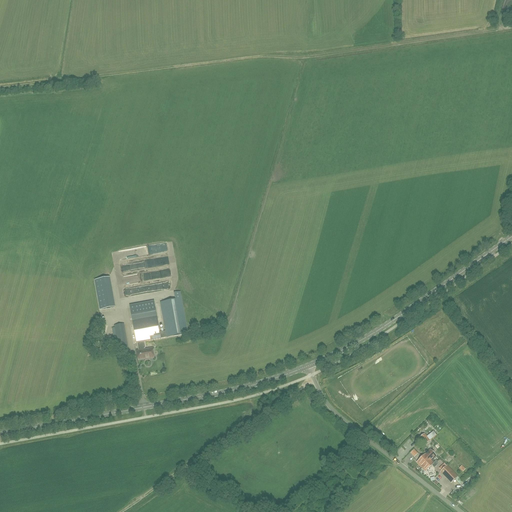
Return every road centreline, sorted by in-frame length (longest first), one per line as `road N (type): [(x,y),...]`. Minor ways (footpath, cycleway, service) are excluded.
road 1 (track): [(511,31),(0,89)]
road 2 (secondary): [(0,434),(211,395),(308,365)]
road 3 (secondary): [(308,365),(389,323),(511,237)]
road 4 (track): [(313,377),(121,511)]
road 5 (unclassified): [(462,511),(334,412),(308,365)]
